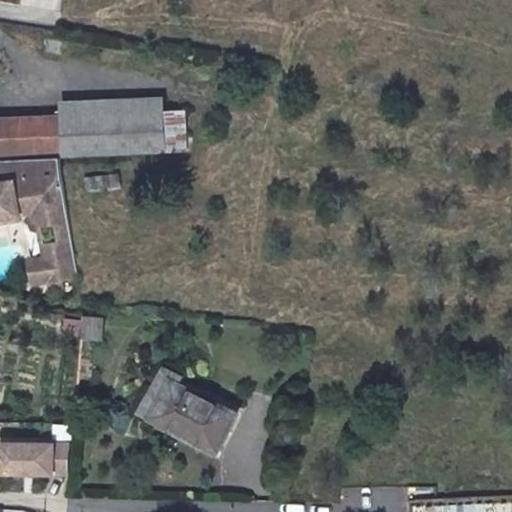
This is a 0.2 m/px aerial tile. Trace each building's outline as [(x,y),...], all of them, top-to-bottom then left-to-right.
[(163,107),(61,110),(61,114),(57,153),(164,147),(163,107)] [(61,114),(0,112),(0,156),(57,153),(61,114)] [(57,158),(8,161),(12,182),(0,183),(0,216),(32,211),(33,218),(38,228),(53,225),(56,242),(41,245),(44,260),(48,280),(49,290),(61,288),(60,279),(77,276),(58,168),(57,158)] [(8,161),(0,160),(0,183),(12,182),(8,161)] [(122,171),(87,176),(89,189),(124,184),(122,171)] [(32,211),(0,216),(0,224),(33,218),(32,211)] [(44,260),(29,262),(33,283),(48,280),(44,260)] [(84,335),(84,336),(104,338),(106,308),(82,305),(85,320),(84,335)] [(77,318),(76,334),(84,335),(85,320),(77,318)] [(239,415),(174,382),(154,420),(219,453),(239,415)] [(73,442),(3,441),(2,470),(70,471),(73,442)]
